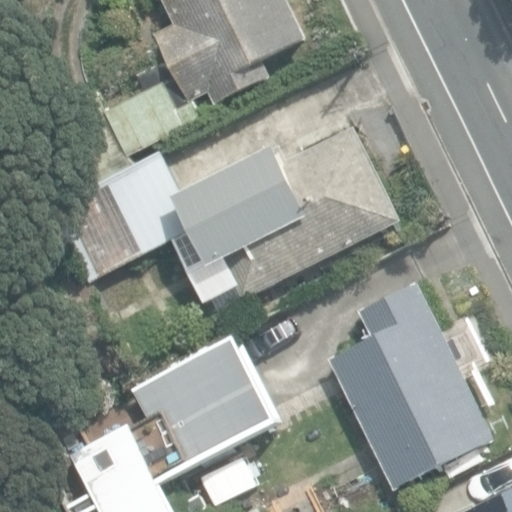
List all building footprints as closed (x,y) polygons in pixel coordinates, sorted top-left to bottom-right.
[(54,118),(88,190),(137,167),(133,157),(210,122),(201,102),(216,95),(221,105),(243,95),(247,104),(261,97),(257,89),(280,79),(272,63),(318,42),(297,0),(169,0),(182,27),(165,35),(177,60),(147,74),(154,91),(113,110),(105,94),(54,118)] [(229,264),(248,301),(409,219),(362,127),(295,161),(289,148),(192,197),(169,154),(66,206),(104,280),(200,230),(220,268),(229,264)] [(338,360),(402,493),(505,443),(426,282),(370,310),(384,338),(338,360)] [(241,336),(141,387),(185,474),(212,460),(205,446),(278,409),(241,336)] [(196,511),(181,480),(157,428),(78,464),(100,511),(196,511)] [(511,511),(511,490),(468,511),(511,511)]
